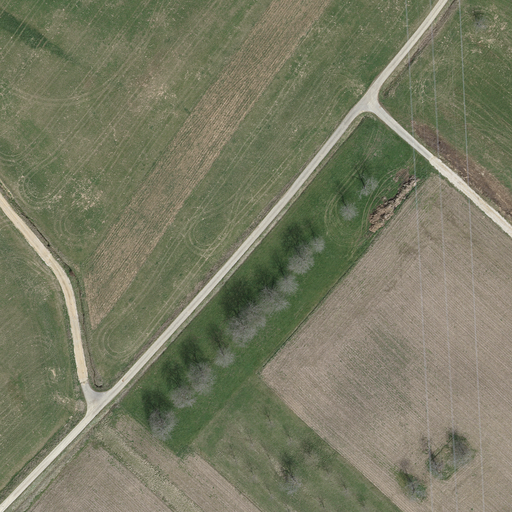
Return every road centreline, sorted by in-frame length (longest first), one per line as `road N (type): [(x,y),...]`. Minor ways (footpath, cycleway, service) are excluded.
road 1 (track): [(0,510),(239,252),(442,0)]
road 2 (track): [(0,198),(62,281),(92,413)]
road 3 (track): [(365,100),(511,231)]
